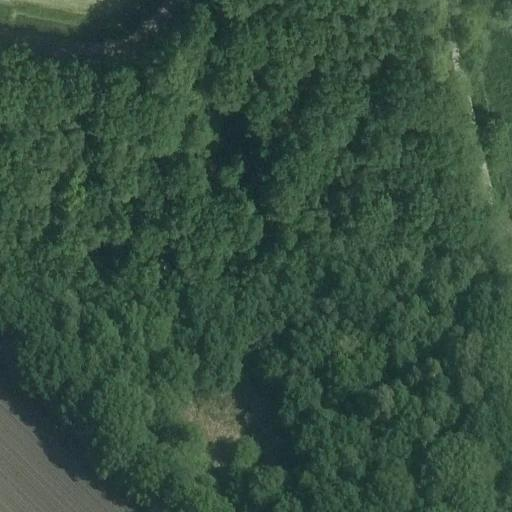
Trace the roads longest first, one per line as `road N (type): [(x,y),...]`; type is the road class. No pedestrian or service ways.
road 1 (track): [(168,511),(0,346)]
road 2 (track): [(174,0),(146,36),(94,56),(0,41)]
